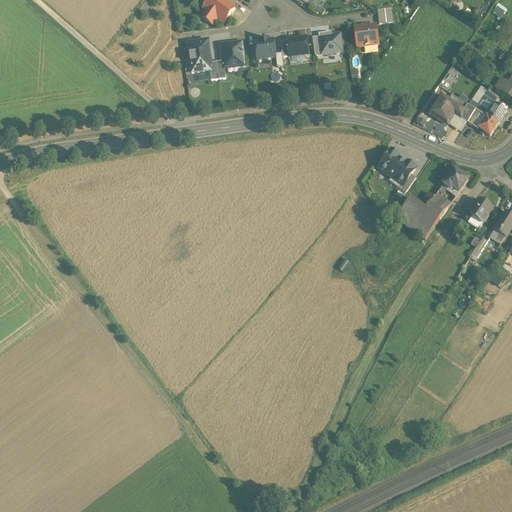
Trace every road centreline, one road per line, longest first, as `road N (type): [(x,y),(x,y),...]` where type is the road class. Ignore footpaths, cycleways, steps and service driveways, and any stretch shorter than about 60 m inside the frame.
road 1 (secondary): [(0,163),(341,114),(475,160),(490,158)]
road 2 (track): [(0,183),(252,511)]
road 3 (track): [(294,511),(351,387),(438,243)]
road 4 (track): [(180,132),(34,0)]
road 5 (track): [(511,460),(402,511)]
